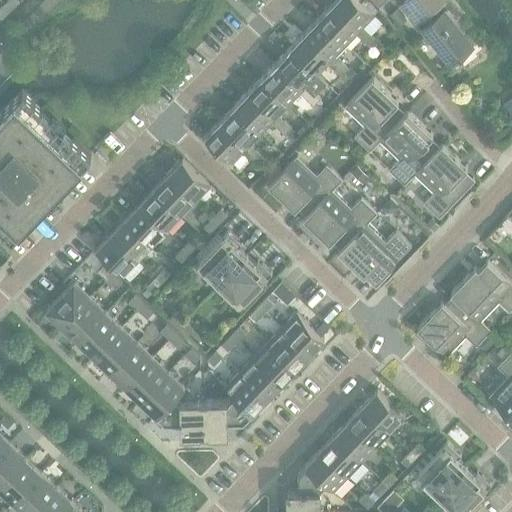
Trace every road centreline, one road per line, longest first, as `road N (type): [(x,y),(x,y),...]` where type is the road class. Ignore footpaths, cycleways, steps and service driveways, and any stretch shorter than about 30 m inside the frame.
road 1 (residential): [(380,333),(166,125)]
road 2 (residential): [(221,511),(371,357),(380,333)]
road 3 (residential): [(0,298),(166,125)]
road 4 (residential): [(380,333),(394,301),(511,180)]
road 5 (residential): [(511,452),(380,333)]
road 6 (residential): [(166,125),(286,0)]
